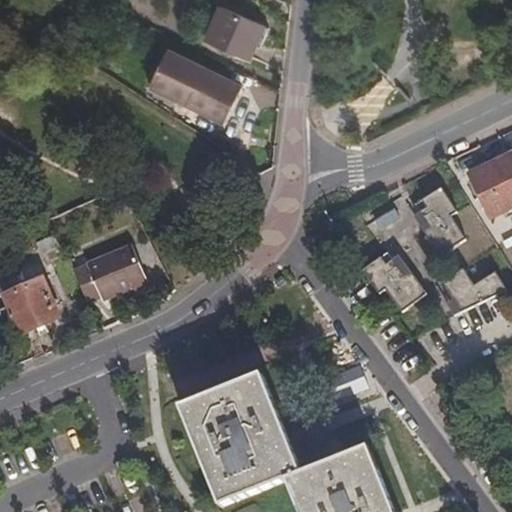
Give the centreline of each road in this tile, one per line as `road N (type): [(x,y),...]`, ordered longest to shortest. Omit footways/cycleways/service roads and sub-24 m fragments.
road 1 (residential): [(487,511),(277,235)]
road 2 (residential): [(0,399),(170,325),(277,235)]
road 3 (residential): [(277,235),(355,173),(511,98)]
road 4 (residential): [(277,235),(292,192),(311,0)]
